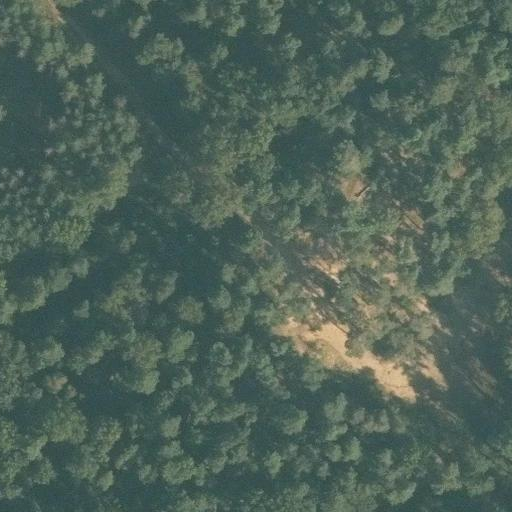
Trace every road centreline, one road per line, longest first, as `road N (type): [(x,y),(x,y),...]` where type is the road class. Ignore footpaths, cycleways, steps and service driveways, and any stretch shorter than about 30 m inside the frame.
road 1 (track): [(204,149),(0,278)]
road 2 (track): [(384,413),(267,245)]
road 3 (track): [(193,133),(63,0)]
road 4 (track): [(395,511),(511,422)]
road 5 (track): [(193,133),(267,245)]
